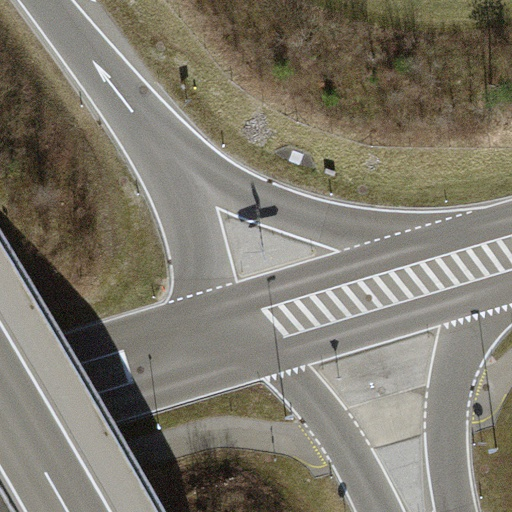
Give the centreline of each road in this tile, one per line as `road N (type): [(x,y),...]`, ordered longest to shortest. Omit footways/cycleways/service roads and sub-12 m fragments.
road 1 (trunk): [(500,257),(339,227),(184,168)]
road 2 (trunk): [(460,511),(450,411),(465,339),(500,257)]
road 3 (secondary): [(500,257),(254,330)]
road 4 (trunk): [(382,511),(343,440),(254,330)]
road 5 (secondary): [(212,343),(0,406)]
road 6 (trunk): [(184,168),(48,0)]
road 7 (trunk): [(212,343),(184,168)]
road 8 (trunk): [(67,511),(0,396)]
